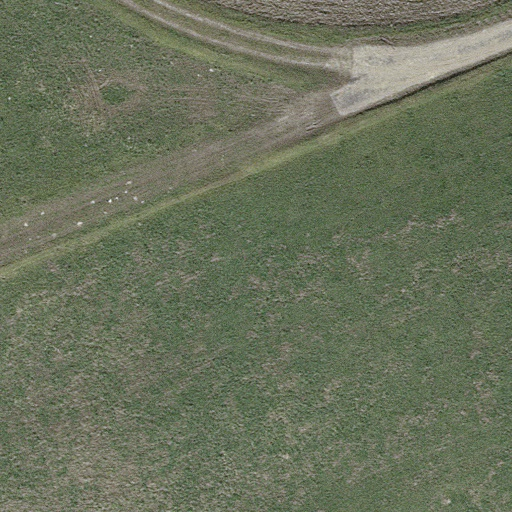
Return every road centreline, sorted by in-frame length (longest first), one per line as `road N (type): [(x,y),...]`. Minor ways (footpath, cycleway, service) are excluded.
road 1 (track): [(0,256),(355,108),(393,69)]
road 2 (track): [(147,0),(183,24),(277,56),(431,69),(511,44)]
